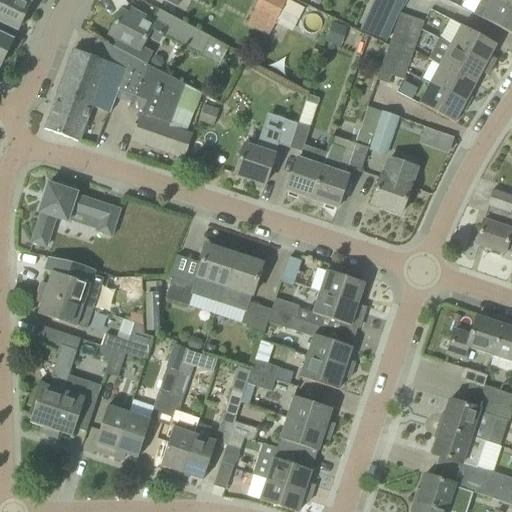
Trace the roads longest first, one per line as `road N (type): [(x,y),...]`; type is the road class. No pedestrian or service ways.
road 1 (residential): [(14,125),(34,151),(419,271)]
road 2 (residential): [(340,511),(419,271)]
road 3 (residential): [(419,271),(449,201),(511,102)]
road 4 (tertiary): [(5,511),(0,349)]
road 5 (tertiary): [(14,125),(70,0)]
